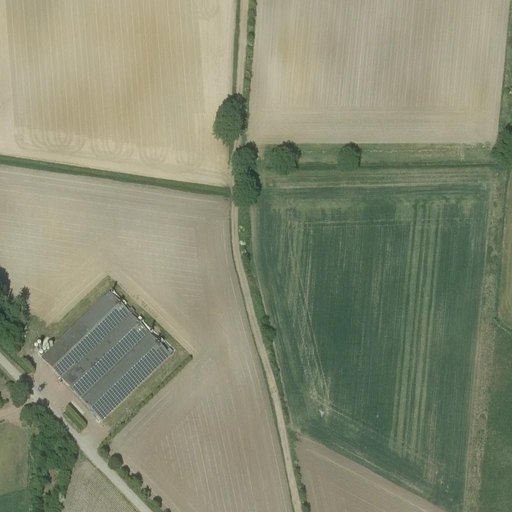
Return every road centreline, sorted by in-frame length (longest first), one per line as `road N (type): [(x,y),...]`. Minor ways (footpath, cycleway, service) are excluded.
road 1 (track): [(232,0),(219,217),(297,511)]
road 2 (unclassified): [(144,511),(0,362)]
